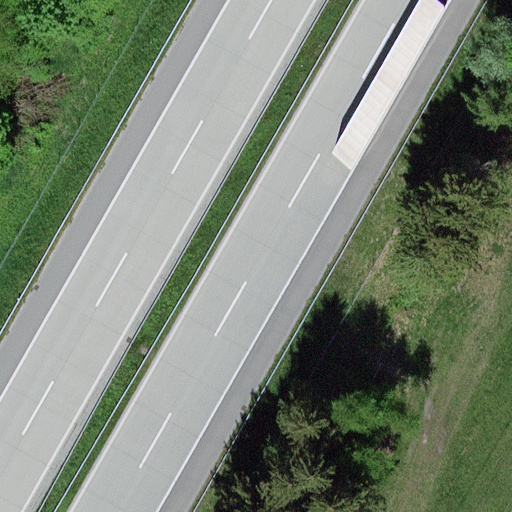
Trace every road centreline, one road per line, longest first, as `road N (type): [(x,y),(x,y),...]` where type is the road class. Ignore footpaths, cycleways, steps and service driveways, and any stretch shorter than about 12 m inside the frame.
road 1 (motorway): [(122,511),(414,0)]
road 2 (motorway): [(275,0),(0,485)]
